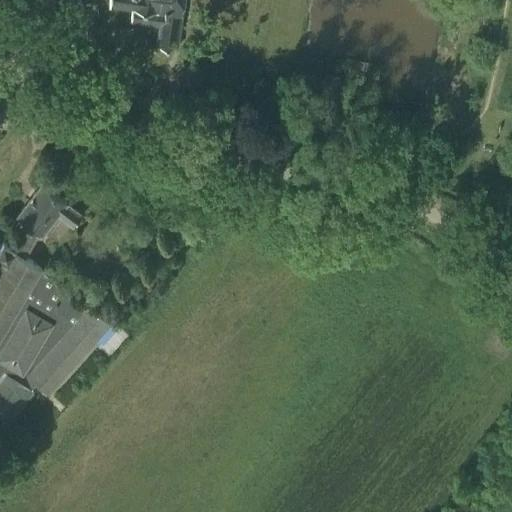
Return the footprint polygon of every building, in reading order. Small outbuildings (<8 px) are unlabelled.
[(179,28),(182,0),(108,0),(109,1),(132,4),(130,19),(160,23),(157,45),(176,48),(179,28)] [(333,151),(353,156),(357,142),(337,136),(333,151)] [(16,238),(27,244),(25,248),(28,250),(39,231),(40,232),(57,211),(74,224),(81,214),(65,202),(66,201),(42,182),(17,215),(25,221),(16,238)] [(221,205),(207,196),(189,228),(198,234),(204,224),(208,226),(221,205)] [(16,238),(10,247),(3,242),(0,246),(0,431),(32,388),(30,386),(35,380),(47,391),(111,320),(90,302),(86,307),(44,268),(25,256),(28,250),(25,248),(27,244),(16,238)]
